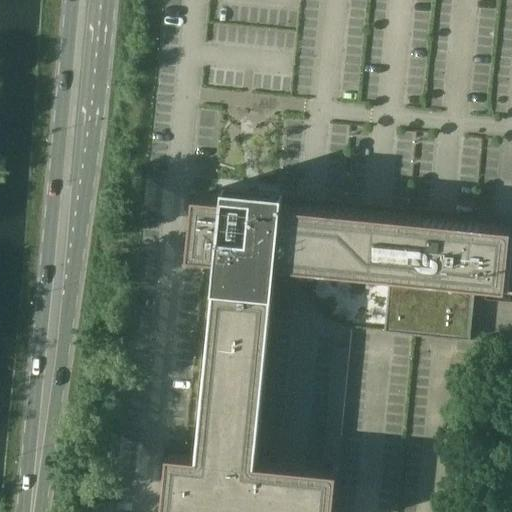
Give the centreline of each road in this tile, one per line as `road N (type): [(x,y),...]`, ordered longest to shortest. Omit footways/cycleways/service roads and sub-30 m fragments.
road 1 (primary): [(39,511),(108,0)]
road 2 (primary): [(70,0),(23,511)]
